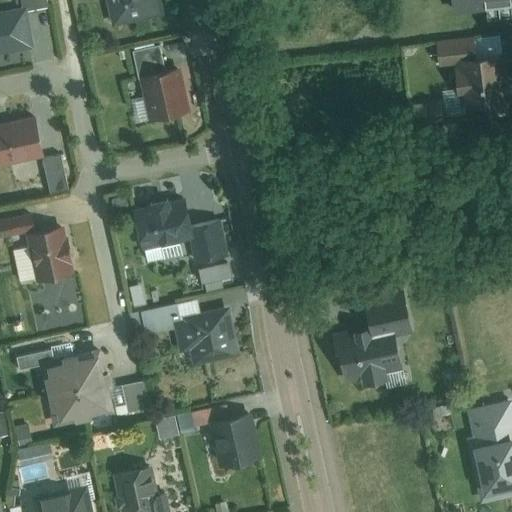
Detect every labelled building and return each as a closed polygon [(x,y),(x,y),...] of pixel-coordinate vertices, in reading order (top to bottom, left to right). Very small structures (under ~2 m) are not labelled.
[(24,0),(26,10),(0,14),(0,52),(37,45),(31,13),(49,10),(46,0),(24,0)] [(112,0),(118,24),(165,14),(162,0),(112,0)] [(511,0),(450,0),(452,10),(511,3),(511,0)] [(478,38),(439,41),(441,68),(456,67),(459,105),(511,101),(511,100),(508,50),(479,52),(478,38)] [(135,53),(146,119),(191,112),(184,66),(165,69),(161,49),(135,53)] [(39,121),(0,127),(0,162),(45,155),(39,121)] [(67,156),(45,162),(52,193),(74,188),(67,156)] [(187,203),(137,213),(146,258),(187,250),(190,265),(206,262),(210,285),(234,281),(230,259),(215,261),(208,224),(191,227),(187,203)] [(38,210),(0,218),(0,236),(29,230),(41,279),(76,271),(66,226),(42,231),(38,210)] [(371,329),(337,334),(345,386),(368,383),(408,377),(401,333),(418,331),(413,296),(367,302),(371,329)] [(141,310),(145,336),(173,332),(176,354),(195,352),(196,361),(236,355),(230,312),(201,316),(199,302),(141,310)] [(22,371),(42,367),(55,425),(118,411),(105,354),(55,365),(51,350),(19,357),(22,371)] [(511,400),(461,409),(478,503),(511,497),(511,400)] [(198,428),(214,424),(223,469),(262,461),(253,416),(234,420),(231,406),(195,412),(198,428)] [(0,413),(0,437),(9,436),(4,413),(0,413)] [(179,431),(176,417),(169,418),(172,433),(179,431)] [(33,443),(29,425),(16,428),(20,446),(33,443)] [(171,511),(162,466),(116,476),(123,511),(142,511),(144,511),(171,511)] [(24,511),(93,511),(91,502),(96,501),(90,473),(67,478),(70,490),(22,501),(23,508),(24,511)] [(21,491),(13,490),(11,506),(16,506),(17,496),(20,497),(21,491)]
